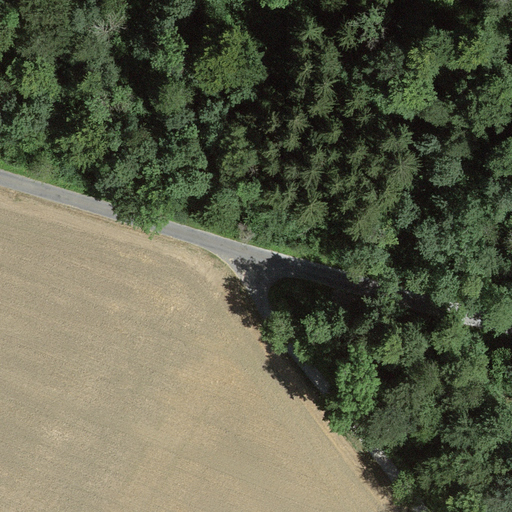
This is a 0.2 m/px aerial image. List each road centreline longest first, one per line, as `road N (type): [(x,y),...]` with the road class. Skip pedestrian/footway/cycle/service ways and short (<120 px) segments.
road 1 (track): [(247,254),(280,328),(426,511)]
road 2 (track): [(511,325),(247,254)]
road 3 (track): [(247,254),(0,175)]
